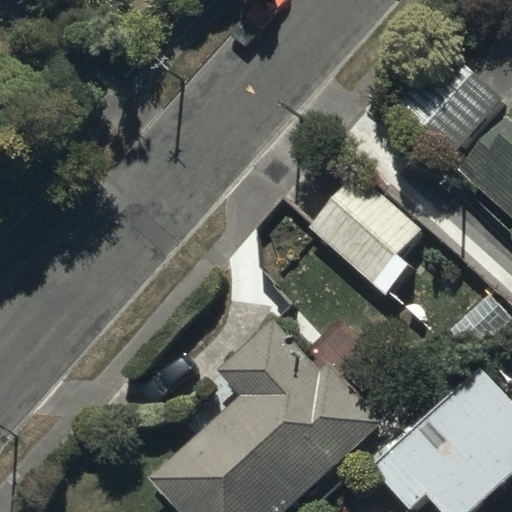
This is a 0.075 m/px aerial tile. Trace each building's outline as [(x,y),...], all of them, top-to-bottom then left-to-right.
[(465,179),(511,218),(511,119),(501,110),(509,101),(453,51),(401,110),(457,160),(463,153),(477,165),(465,179)] [(362,173),(313,227),(392,300),(420,270),(407,258),(428,235),(362,173)] [(511,318),(494,297),(452,334),(478,363),(511,333),(511,318)] [(297,511),(391,426),(339,366),(328,376),(281,325),(229,373),(251,397),(158,482),(185,511),(297,511)] [(482,511),(511,485),(511,395),(491,372),(379,474),(413,511),(420,511),(433,501),(442,511),(482,511)]
